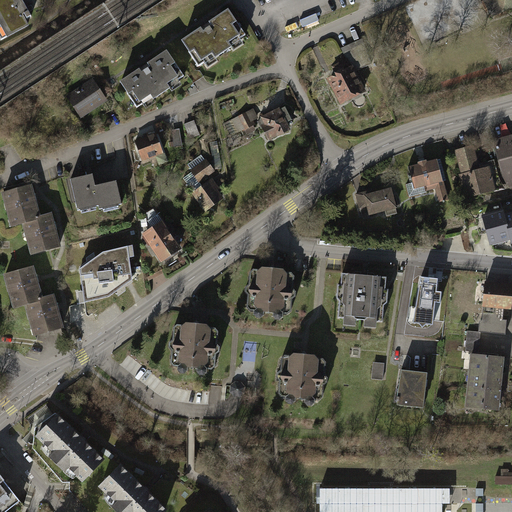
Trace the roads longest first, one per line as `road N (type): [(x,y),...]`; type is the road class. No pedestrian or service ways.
road 1 (residential): [(14,174),(286,63)]
road 2 (tertiary): [(268,223),(45,379)]
road 3 (residential): [(268,223),(308,246),(511,264)]
road 4 (tertiary): [(511,107),(410,136),(342,171)]
road 5 (residential): [(392,0),(280,51)]
road 6 (residential): [(342,171),(286,63)]
